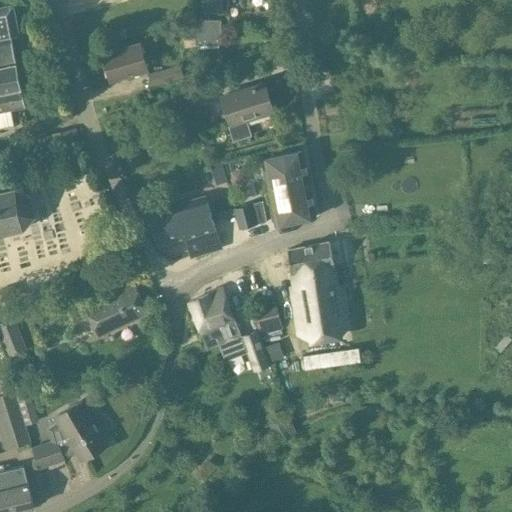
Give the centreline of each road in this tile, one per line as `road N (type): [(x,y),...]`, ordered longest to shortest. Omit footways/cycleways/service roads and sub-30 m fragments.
road 1 (residential): [(169,290),(326,227),(304,93),(304,0)]
road 2 (residential): [(169,290),(98,162),(50,0)]
road 3 (residential): [(47,511),(123,471),(140,447),(167,377),(169,290)]
